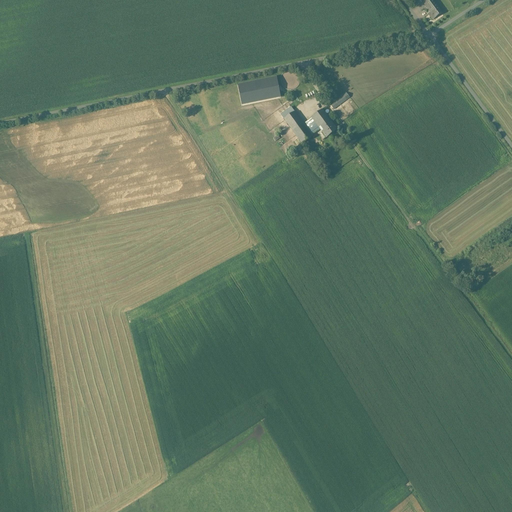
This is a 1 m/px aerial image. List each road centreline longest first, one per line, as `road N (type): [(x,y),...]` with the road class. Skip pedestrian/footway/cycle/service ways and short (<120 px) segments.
road 1 (unclassified): [(0,124),(428,35)]
road 2 (residential): [(428,35),(511,146)]
